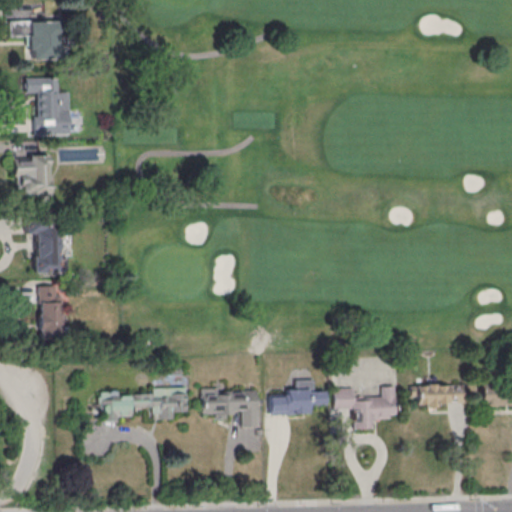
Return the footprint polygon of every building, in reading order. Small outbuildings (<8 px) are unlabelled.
[(25,59),(57,59),(57,20),(6,20),(6,37),(25,37),(25,59)] [(55,77),(22,77),(22,93),(35,93),(35,125),(66,125),(66,91),(55,91),(55,77)] [(47,192),(47,155),(11,155),(11,181),(18,181),(18,192),(47,192)] [(59,224),(25,223),(24,235),(32,235),(31,272),(58,273),(59,224)] [(36,287),(36,336),(64,336),(64,287),(36,287)] [(310,414),(310,406),(323,406),(323,391),(308,391),(308,381),(294,381),(294,392),(266,392),(266,415),(310,414)] [(410,385),(410,405),(461,405),(461,384),(410,385)] [(511,406),(511,385),(479,385),(479,406),(511,406)] [(392,387),(378,387),(378,397),(351,398),(350,389),(330,390),(331,410),(355,409),(356,430),(370,429),(370,419),(394,418),(392,387)] [(255,390),(197,392),(198,416),(239,415),(239,429),(255,429),(255,390)] [(150,421),(172,420),(172,414),(185,413),(184,394),(98,395),(98,418),(150,418),(150,421)]
